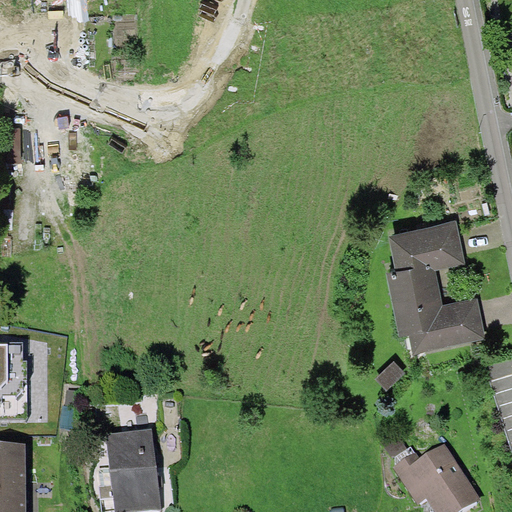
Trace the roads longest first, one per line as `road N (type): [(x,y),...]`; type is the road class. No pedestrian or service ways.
road 1 (track): [(0,89),(124,121),(176,117),(209,81),(242,0)]
road 2 (residential): [(464,0),(511,236)]
